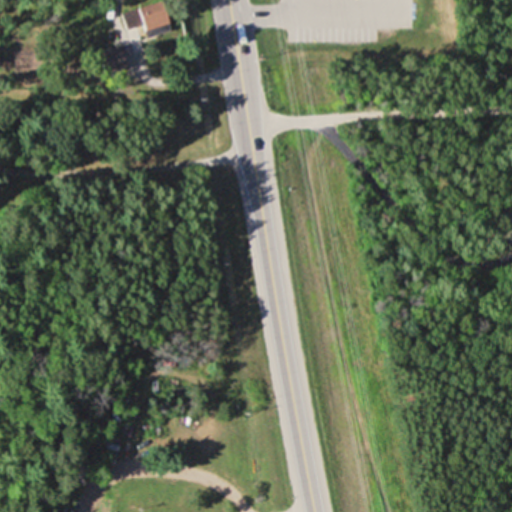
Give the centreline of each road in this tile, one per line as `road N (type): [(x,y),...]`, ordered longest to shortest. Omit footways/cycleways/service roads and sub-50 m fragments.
road 1 (primary): [(314,511),(228,0)]
road 2 (residential): [(248,125),(511,111)]
